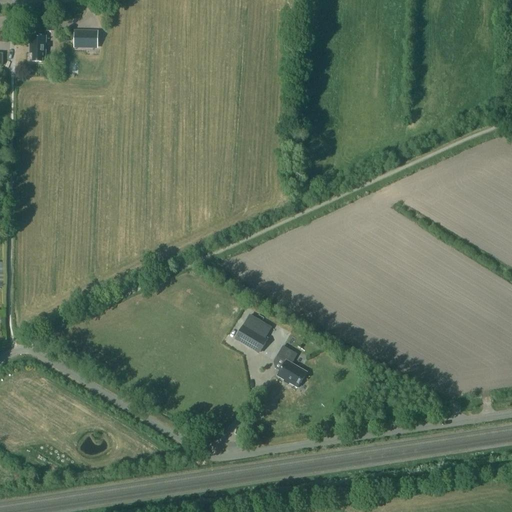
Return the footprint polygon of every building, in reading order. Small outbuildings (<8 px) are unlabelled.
[(86,44),(86,48),(96,48),(96,32),(76,32),(76,44),(86,44)] [(46,37),(30,37),(30,54),(33,54),(33,63),(42,63),(43,55),(46,55),(46,37)] [(244,325),(235,340),(259,355),(269,339),(244,325)] [(305,342),(295,336),(289,346),(299,352),(305,342)] [(307,373),(292,364),(297,355),(283,347),(277,356),(286,361),(277,376),(298,388),(307,373)]
